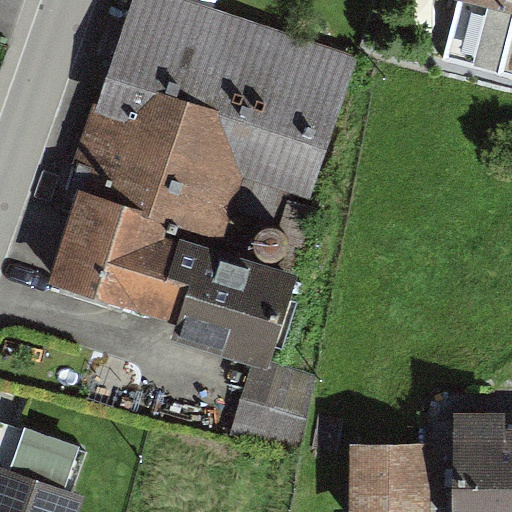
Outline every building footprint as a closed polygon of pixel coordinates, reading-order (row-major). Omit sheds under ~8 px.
[(365,56),(199,0),(133,0),(70,185),(82,189),(50,281),(175,324),(170,340),(254,369),(270,374),(275,361),(304,276),(222,248),(246,179),(315,202),(365,56)] [(511,11),(468,0),(459,0),(443,62),(511,79),(511,11)] [(511,0),(468,0),(511,11),(511,0)] [(324,375),(275,361),(270,374),(254,369),(235,434),(301,453),(324,375)] [(511,511),(511,427),(506,427),(507,411),(455,411),(453,511),(511,511)] [(12,470),(0,466),(0,511),(81,511),(88,495),(66,487),(80,446),(27,427),(12,470)] [(430,511),(430,442),(352,441),(349,511),(430,511)]
